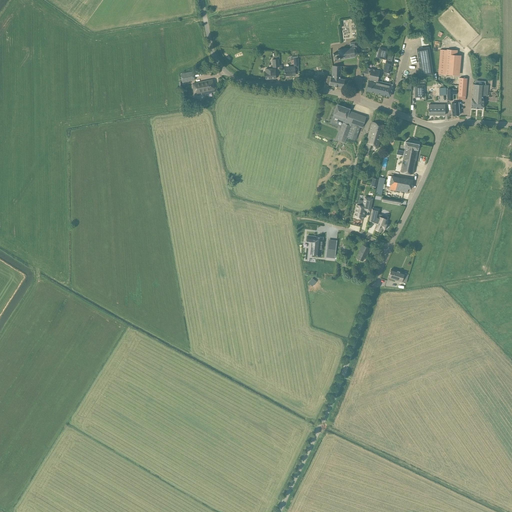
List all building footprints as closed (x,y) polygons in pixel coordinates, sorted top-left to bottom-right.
[(357,48),(356,42),(350,43),(350,48),(338,50),(338,52),(338,53),(334,54),(333,53),(333,54),(333,55),(334,59),(334,60),(335,60),(339,59),(339,60),(340,60),(354,57),(355,58),(355,57),(357,54),(358,54),(357,54),(357,50),(355,49),(355,48),(357,48)] [(386,60),(389,50),(380,47),(378,53),(382,54),(381,59),(386,60)] [(433,74),(429,47),(417,49),(421,76),(433,74)] [(298,59),(298,57),(290,57),(291,60),(293,60),(294,66),(299,66),(298,59)] [(279,66),(279,59),(272,59),(272,69),(265,69),(265,72),(265,74),(266,79),(276,79),(275,74),(275,71),(275,69),(275,67),(279,66)] [(332,66),(332,77),(333,77),(333,79),(337,79),(337,78),(340,79),(340,78),(341,78),(341,66),(332,66)] [(295,69),(295,67),(285,67),(285,76),(289,76),(289,75),(295,74),(295,69)] [(377,81),(380,71),(371,69),(368,79),(370,79),(369,82),(368,82),(366,91),(376,93),(379,83),(376,83),(377,81)] [(183,82),(194,80),(193,72),(181,74),(183,82)] [(340,79),(341,78),(340,78),(340,79),(337,78),(337,79),(333,79),(333,77),(332,77),(328,76),(328,78),(327,79),(326,83),(326,84),(343,88),(344,83),(347,84),(347,80),(345,79),(340,79)] [(467,78),(459,78),(458,100),(465,100),(467,78)] [(215,91),(212,80),(193,84),(195,95),(215,91)] [(394,81),(390,81),(389,86),(379,83),(376,93),(390,96),(394,81)] [(424,85),(415,86),(415,97),(424,97),(424,85)] [(488,86),(473,85),(472,98),(471,108),(482,109),(483,100),(482,99),(482,96),(487,96),(488,86)] [(411,92),(405,91),(404,99),(403,99),(403,109),(411,109),(411,92)] [(347,138),(352,124),(360,127),(362,128),(364,122),(366,117),(349,111),(350,109),(337,104),(336,109),(334,114),(335,114),(334,117),(345,121),(347,122),(346,124),(343,123),(337,139),(345,142),(347,138)] [(445,108),(445,104),(429,104),(429,108),(429,115),(445,115),(445,108)] [(384,125),(372,122),(371,127),(367,144),(378,147),(384,125)] [(406,142),(404,147),(405,148),(400,172),(413,174),(419,144),(406,142)] [(411,189),(413,180),(391,176),(388,189),(407,193),(408,188),(411,189)] [(385,178),(379,177),(376,194),(381,195),(385,178)] [(354,217),(363,219),(365,210),(370,211),(372,199),(365,197),(363,206),(357,205),(354,217)] [(377,210),(372,209),(370,220),(377,223),(375,229),(382,232),(383,230),(384,230),(387,223),(386,222),(387,220),(386,220),(387,218),(381,215),(380,216),(376,215),(377,210)] [(323,237),(307,236),(307,242),(312,242),(311,255),(321,256),(323,237)] [(370,248),(362,244),(358,254),(359,255),(357,259),(363,261),(364,257),(365,258),(370,248)] [(336,246),(327,245),(326,256),(335,257),(336,246)] [(409,274),(391,269),(389,278),(406,283),(409,274)]
